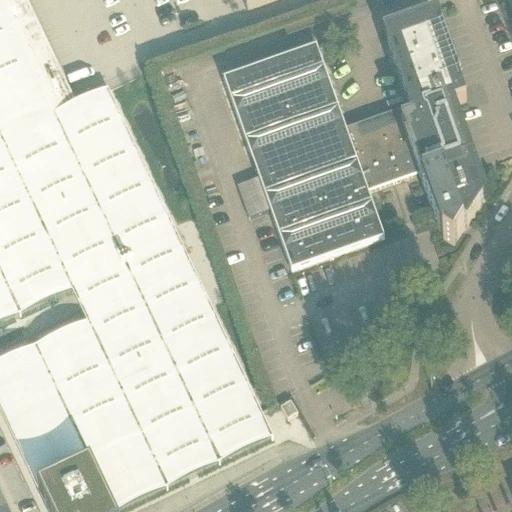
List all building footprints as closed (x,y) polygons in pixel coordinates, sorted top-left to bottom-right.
[(25,0),(0,0),(0,141),(1,143),(76,107),(25,0)] [(242,0),(247,12),(281,0),(242,0)] [(316,51),(224,84),(280,241),(285,256),(292,275),(384,243),(383,241),(367,195),(419,177),(439,233),(440,233),(443,241),(453,248),(458,241),(480,206),(483,201),(475,181),(477,180),(453,112),(466,107),(461,93),(436,23),(418,30),(386,41),(411,111),(345,134),(316,51)] [(1,143),(0,143),(0,327),(72,293),(87,326),(194,275),(107,92),(76,107),(1,143)] [(87,326),(0,366),(0,413),(47,511),(124,511),(272,441),(194,275),(87,326)] [(290,404),(280,410),(287,422),(298,416),(290,404)]
